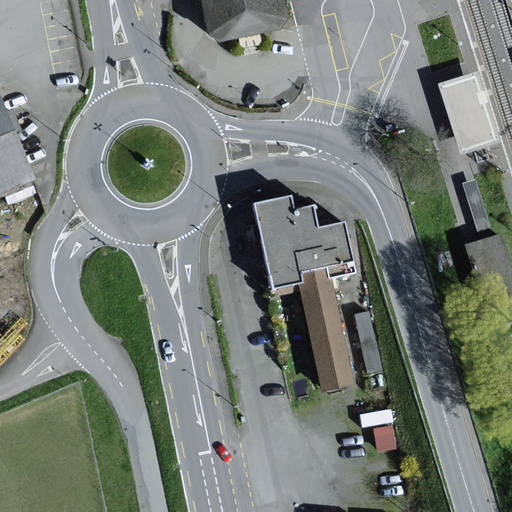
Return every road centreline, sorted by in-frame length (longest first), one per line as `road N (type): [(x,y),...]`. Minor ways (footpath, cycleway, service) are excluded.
road 1 (tertiary): [(383,214),(474,511)]
road 2 (primary): [(209,450),(188,278),(191,203)]
road 3 (primary): [(132,222),(209,450)]
road 4 (tertiary): [(383,214),(367,169),(330,142),(188,121)]
road 5 (unclassified): [(59,300),(127,391),(153,511)]
road 6 (tertiary): [(201,186),(308,166),(344,175),(383,214)]
road 7 (unclassified): [(86,178),(42,253),(45,279),(59,300)]
road 8 (primary): [(105,0),(102,120)]
road 9 (primary): [(170,109),(120,0)]
